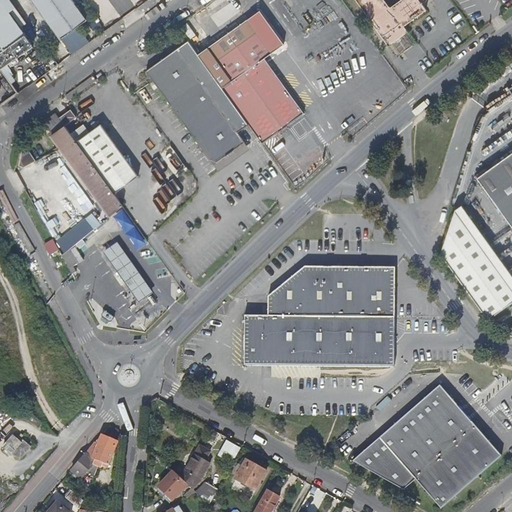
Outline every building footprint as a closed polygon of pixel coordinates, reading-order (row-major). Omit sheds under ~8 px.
[(19,10),(11,0),(0,0),(0,23),(12,15),(19,10)] [(33,0),(63,40),(88,23),(71,0),(33,0)] [(348,0),(386,53),(405,39),(402,33),(425,17),(412,0),(406,0),(388,14),(377,0),(348,0)] [(244,126),(258,145),(300,115),(260,59),(279,46),(256,14),(195,57),(244,126)] [(0,23),(0,67),(4,73),(14,66),(17,69),(24,63),(21,60),(37,50),(12,15),(0,23)] [(405,39),(386,53),(393,63),(413,49),(405,39)] [(244,126),(195,57),(185,44),(143,74),(212,169),(243,147),(234,134),(244,126)] [(334,98),(325,85),(315,92),(324,105),(334,98)] [(4,107),(16,98),(13,93),(3,101),(4,107)] [(58,123),(63,130),(65,132),(77,123),(70,111),(57,121),(58,123)] [(47,131),(58,123),(57,121),(54,116),(42,124),(47,131)] [(302,116),(270,139),(278,151),(310,128),(302,116)] [(104,122),(98,127),(105,137),(112,133),(104,122)] [(107,222),(120,211),(110,196),(73,144),(65,132),(63,130),(58,123),(47,131),(44,133),(49,139),(107,222)] [(77,123),(65,132),(73,144),(86,135),(77,123)] [(73,144),(110,196),(134,179),(105,137),(98,127),(86,135),(73,144)] [(21,147),(17,170),(21,172),(34,166),(21,147)] [(248,154),(243,147),(212,169),(217,176),(248,154)] [(511,234),(511,154),(475,183),(511,234)] [(125,210),(116,216),(136,250),(145,245),(125,210)] [(484,328),(511,306),(511,286),(456,211),(449,216),(435,263),(484,328)] [(65,254),(94,230),(85,219),(56,243),(65,254)] [(97,231),(76,244),(80,251),(102,238),(97,231)] [(54,240),(44,245),(49,256),(60,250),(54,240)] [(108,270),(121,260),(115,251),(101,261),(108,270)] [(114,280),(128,270),(121,260),(108,270),(114,280)] [(121,289),(135,279),(128,270),(114,280),(121,289)] [(69,271),(65,273),(69,280),(73,278),(69,271)] [(128,300),(142,289),(135,279),(121,289),(128,300)] [(244,330),(242,379),(393,380),(393,281),(306,281),(265,312),(266,330),(244,330)] [(149,299),(142,289),(128,300),(134,308),(149,299)] [(418,489),(439,511),(449,511),(502,463),(438,396),(356,473),(407,500),(418,489)] [(383,410),(392,401),(388,396),(379,405),(383,410)] [(21,442),(12,435),(5,443),(6,444),(2,448),(11,456),(12,454),(20,461),(31,447),(22,440),(21,442)] [(94,462),(92,464),(96,466),(99,468),(100,467),(101,464),(107,466),(117,443),(101,436),(85,455),(94,462)] [(235,461),(241,450),(227,441),(225,440),(217,456),(232,465),(235,461)] [(179,478),(187,486),(190,489),(192,491),(200,483),(210,464),(205,461),(211,451),(200,446),(195,455),(184,473),(179,478)] [(85,455),(71,471),(80,478),(92,464),(94,462),(85,455)] [(235,481),(241,483),(248,487),(255,491),(266,472),(247,461),(235,481)] [(96,466),(92,464),(80,478),(87,483),(91,478),(96,466)] [(179,478),(173,472),(157,489),(172,503),(187,486),(179,478)] [(199,497),(209,487),(203,483),(194,493),(197,495),(199,497)] [(211,502),(218,491),(209,487),(199,497),(209,506),(211,502)] [(69,489),(62,497),(78,510),(82,500),(69,489)] [(187,501),(197,495),(194,493),(192,491),(190,489),(186,493),(185,492),(181,496),(187,501)] [(271,511),(280,499),(267,491),(255,511),(271,511)] [(209,506),(214,511),(220,511),(221,511),(211,502),(209,506)] [(66,511),(57,503),(49,511),(66,511)]
